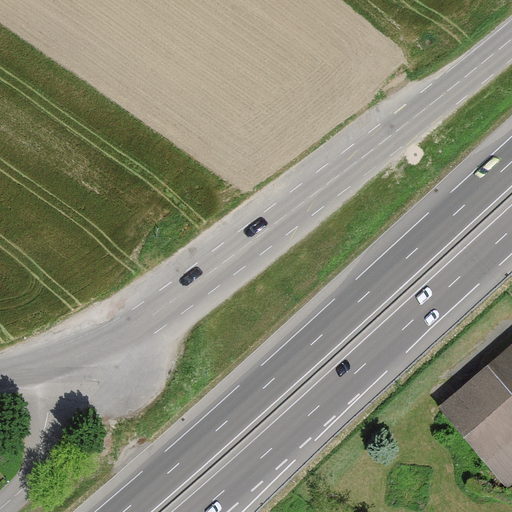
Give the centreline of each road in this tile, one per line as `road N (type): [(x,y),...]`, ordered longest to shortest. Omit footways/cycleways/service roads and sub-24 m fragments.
road 1 (tertiary): [(511,39),(126,334),(58,363),(0,376)]
road 2 (trunk): [(511,162),(122,511)]
road 3 (trunk): [(202,511),(511,231)]
